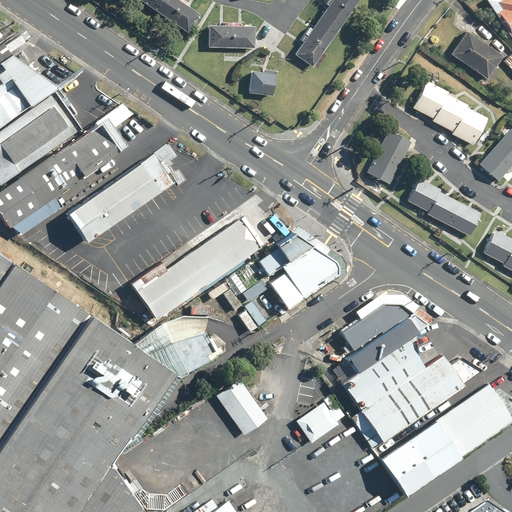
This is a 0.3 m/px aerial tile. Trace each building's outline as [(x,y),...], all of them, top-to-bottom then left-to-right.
[(134,0),(184,34),(196,16),(187,10),(190,5),(182,0),(134,0)] [(325,8),(312,27),(309,25),(297,42),(300,44),(292,56),(311,69),(359,0),(326,0),(322,6),(325,8)] [(511,0),(481,0),(507,39),(509,38),(511,41),(511,0)] [(251,29),(238,29),(238,24),(219,24),(219,28),(205,28),(205,49),(251,50),(251,29)] [(499,55),(461,32),(446,56),(484,80),(499,55)] [(511,58),(508,55),(500,64),(511,75),(511,58)] [(10,56),(0,62),(0,125),(55,88),(10,56)] [(245,96),(266,97),(267,71),(260,71),(260,75),(246,74),(245,96)] [(424,80),(409,106),(431,119),(429,122),(449,133),(448,136),(468,148),(483,122),(466,112),(468,109),(444,95),(445,92),(424,80)] [(49,97),(0,130),(0,179),(72,131),(49,97)] [(99,122),(0,189),(0,218),(6,228),(119,152),(99,122)] [(511,162),(511,131),(509,129),(475,166),(494,183),(511,162)] [(384,131),(361,174),(385,186),(408,143),(384,131)] [(153,152),(64,213),(84,243),(173,182),(153,152)] [(422,211),(421,213),(466,237),(477,214),(437,194),(438,190),(415,178),(403,201),(422,211)] [(239,218),(135,288),(155,318),(259,247),(239,218)] [(296,226),(291,232),(333,261),(336,265),(336,273),(344,273),(343,263),(339,255),(296,225),(296,226)] [(479,252),(501,264),(499,267),(511,273),(511,241),(491,230),(479,252)] [(269,282),(286,307),(336,273),(336,265),(333,261),(291,232),(275,243),(277,246),(256,259),(267,274),(280,266),(284,271),(269,282)] [(139,511),(105,465),(172,370),(0,252),(0,511),(139,511)] [(236,294),(247,286),(236,270),(206,292),(212,300),(223,291),(235,308),(242,302),(236,294)] [(356,315),(359,319),(381,303),(398,303),(411,312),(414,309),(417,305),(401,294),(384,294),(379,294),(353,311),(356,315)] [(347,356),(358,371),(404,340),(428,324),(426,323),(411,312),(398,303),(381,303),(359,319),(341,332),(354,351),(347,356)] [(206,315),(213,315),(213,306),(191,304),(191,314),(206,315)] [(247,308),(239,314),(251,331),(259,325),(247,308)] [(415,310),(411,312),(426,323),(432,319),(418,308),(415,310)] [(341,382),(360,409),(423,367),(404,340),(341,382)] [(423,367),(360,409),(381,441),(462,386),(441,355),(423,367)] [(266,420),(237,378),(214,393),(243,436),(266,420)] [(511,420),(511,417),(487,381),(378,455),(404,493),(511,420)] [(321,402),(295,419),(311,442),(336,424),(321,402)] [(232,511),(224,500),(206,511),(232,511)]
